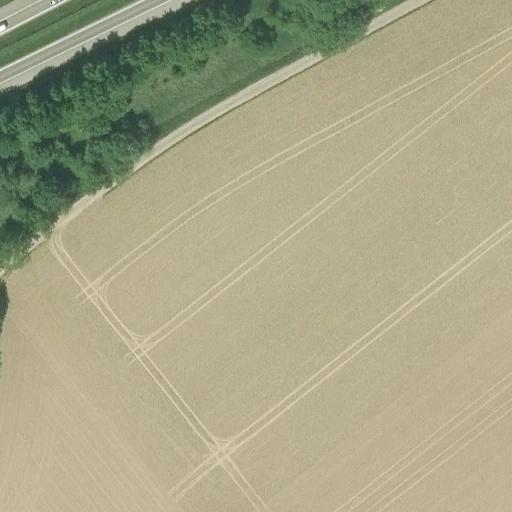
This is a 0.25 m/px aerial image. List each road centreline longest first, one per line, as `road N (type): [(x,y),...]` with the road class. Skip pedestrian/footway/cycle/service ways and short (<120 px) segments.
road 1 (track): [(419,0),(192,126),(0,271)]
road 2 (primary): [(0,77),(158,0)]
